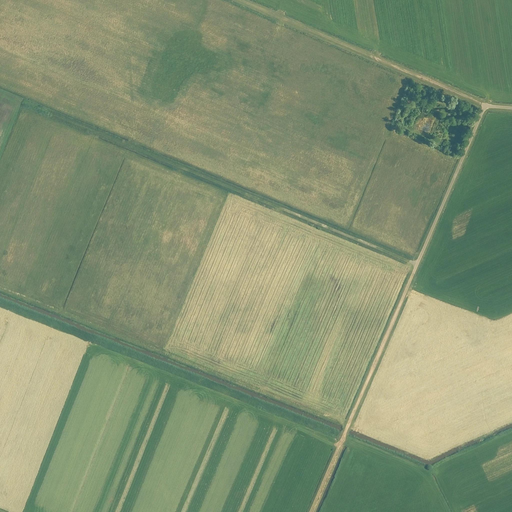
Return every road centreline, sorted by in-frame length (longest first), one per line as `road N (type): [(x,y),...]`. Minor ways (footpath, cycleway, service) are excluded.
road 1 (track): [(484,106),(235,0)]
road 2 (track): [(310,511),(412,273)]
road 3 (unclassified): [(412,273),(484,106)]
